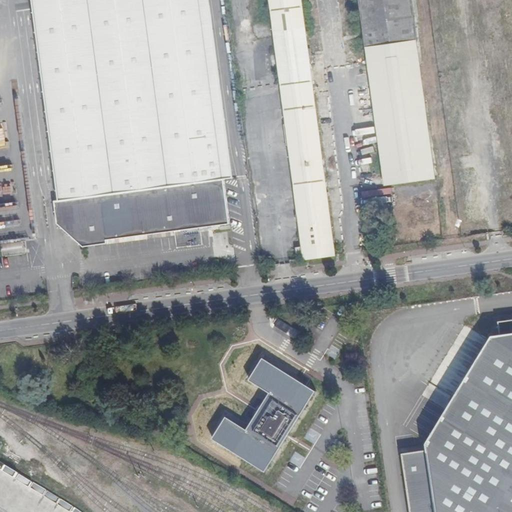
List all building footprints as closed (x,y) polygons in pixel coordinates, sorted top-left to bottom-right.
[(230,224),(225,179),(219,135),(201,0),(56,0),(35,3),(60,200),(57,205),(60,221),(75,234),(80,234),(91,242),(161,234),(230,224)] [(211,0),(201,0),(219,135),(225,179),(234,178),(211,0)] [(314,127),(297,0),(267,0),(277,71),(295,214),(304,269),(331,265),(332,260),(327,235),(314,127)] [(356,0),(363,53),(414,46),(408,0),(356,0)] [(418,63),(414,46),(363,53),(370,95),(383,189),(436,180),(418,63)] [(363,296),(352,297),(353,307),(363,306),(363,296)] [(511,511),(511,319),(497,322),(499,335),(491,337),(424,444),(425,450),(400,454),(409,511),(511,511)] [(295,378),(265,360),(251,380),(271,393),(261,409),(258,414),(248,430),(227,418),(214,438),(244,458),(267,473),(318,391),(295,378)]
